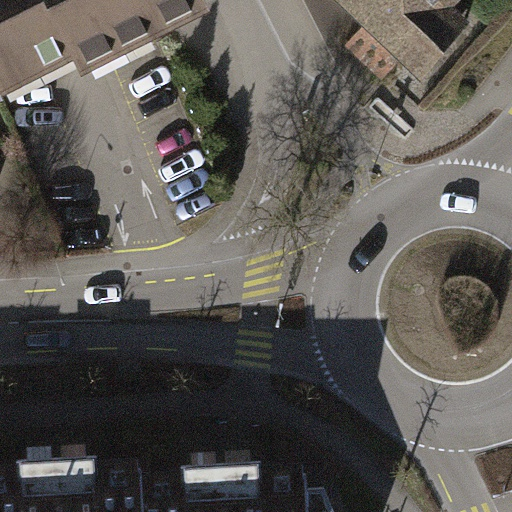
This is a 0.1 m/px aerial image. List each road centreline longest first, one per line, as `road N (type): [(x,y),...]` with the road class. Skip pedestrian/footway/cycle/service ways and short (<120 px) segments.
road 1 (secondary): [(18,323),(367,369)]
road 2 (residential): [(285,60),(283,142),(273,179),(221,290)]
road 3 (secondary): [(221,290),(18,323)]
road 4 (primary): [(511,208),(472,194),(423,199),(393,214),(354,264)]
road 5 (secondary): [(354,264),(221,290)]
road 6 (primary): [(367,369),(415,408),(484,414)]
